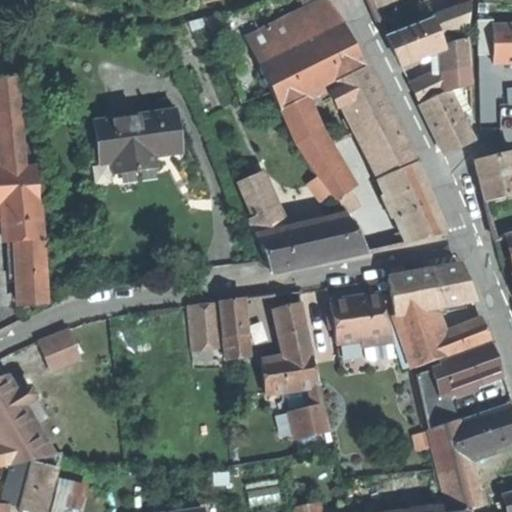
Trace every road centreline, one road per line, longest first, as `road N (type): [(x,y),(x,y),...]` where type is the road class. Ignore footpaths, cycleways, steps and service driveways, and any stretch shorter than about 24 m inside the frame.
road 1 (residential): [(0,348),(64,315),(474,245)]
road 2 (residential): [(349,0),(474,245)]
road 3 (residential): [(474,245),(511,362)]
